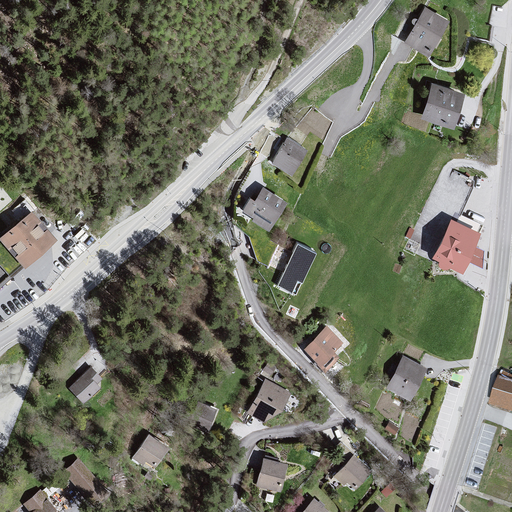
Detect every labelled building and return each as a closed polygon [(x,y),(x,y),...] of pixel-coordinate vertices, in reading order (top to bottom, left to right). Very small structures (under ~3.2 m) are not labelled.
[(429,8),(407,41),(433,58),(454,23),(429,8)] [(471,91),(429,83),(422,126),(459,135),(471,91)] [(277,166),(296,177),(309,152),(291,140),(277,166)] [(272,230),(287,205),(268,191),(256,219),(272,230)] [(30,208),(0,235),(25,262),(55,235),(30,208)] [(452,216),(433,255),(464,274),(482,231),(452,216)] [(295,238),(277,282),(296,290),(314,246),(295,238)] [(329,365),(347,343),(327,326),(308,347),(329,365)] [(403,358),(388,386),(413,398),(428,369),(403,358)] [(90,367),(69,387),(84,401),(103,379),(90,367)] [(511,375),(502,372),(495,407),(511,412),(511,375)] [(264,377),(248,410),(269,422),(288,409),(295,391),(264,377)] [(210,428),(219,408),(193,400),(186,420),(210,428)] [(143,431),(132,451),(158,469),(169,446),(143,431)] [(63,468),(92,499),(106,485),(78,454),(63,468)] [(354,456),(335,476),(356,492),(372,472),(354,456)] [(288,464),(264,460),(257,486),(280,490),(288,464)] [(61,511),(42,487),(24,503),(30,511),(61,511)] [(331,511),(314,498),(301,511),(331,511)]
